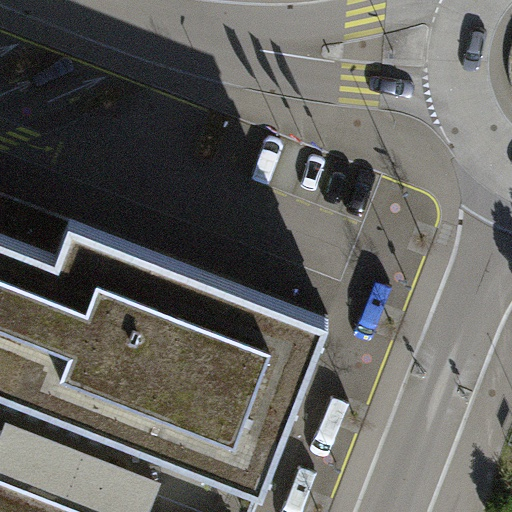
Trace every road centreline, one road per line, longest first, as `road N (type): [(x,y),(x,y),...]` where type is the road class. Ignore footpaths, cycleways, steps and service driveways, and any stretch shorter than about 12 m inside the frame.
road 1 (unclassified): [(454,60),(163,31),(80,0)]
road 2 (unclassified): [(454,60),(458,98),(474,133),(511,168)]
